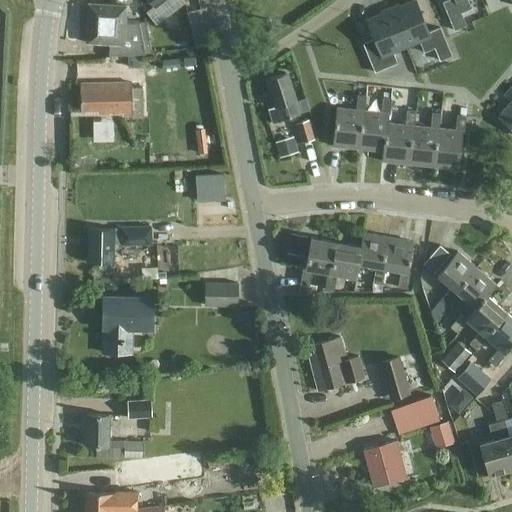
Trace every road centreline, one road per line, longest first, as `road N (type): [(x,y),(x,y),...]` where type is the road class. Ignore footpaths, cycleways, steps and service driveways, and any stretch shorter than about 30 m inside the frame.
road 1 (tertiary): [(34,511),(48,0)]
road 2 (residential): [(312,511),(255,210)]
road 3 (residential): [(255,210),(331,198),(475,206),(511,220)]
road 4 (residential): [(255,210),(229,72)]
road 5 (residential): [(348,0),(250,67),(229,72)]
